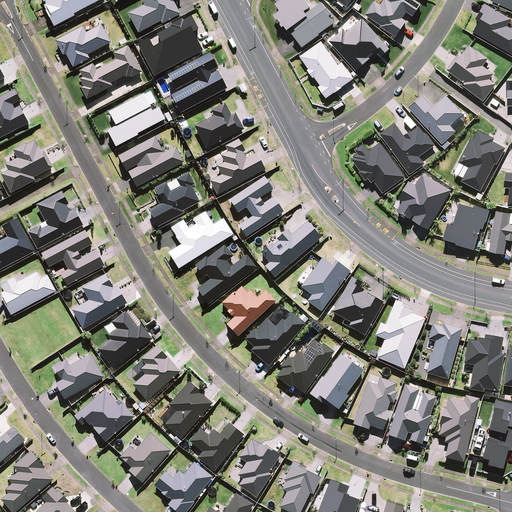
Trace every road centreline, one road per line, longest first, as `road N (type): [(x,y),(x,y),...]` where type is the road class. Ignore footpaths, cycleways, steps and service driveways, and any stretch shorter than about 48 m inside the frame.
road 1 (residential): [(1,0),(152,286),(235,379),(327,444),(511,503)]
road 2 (residential): [(511,297),(443,280),(384,247),(345,211),(305,151)]
road 3 (residential): [(457,0),(435,39),(372,109),(305,151)]
road 4 (residential): [(0,350),(71,457),(130,511)]
road 5 (residential): [(305,151),(227,0)]
